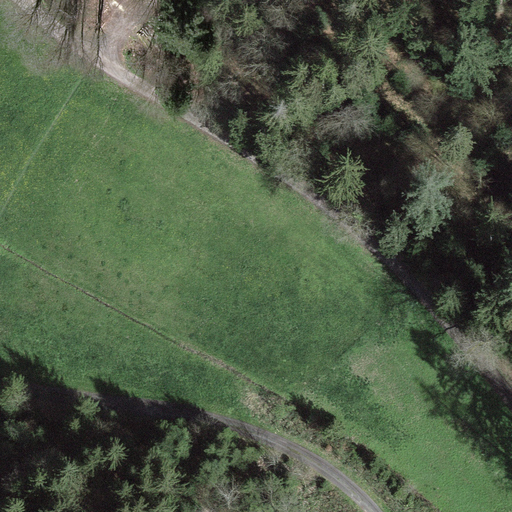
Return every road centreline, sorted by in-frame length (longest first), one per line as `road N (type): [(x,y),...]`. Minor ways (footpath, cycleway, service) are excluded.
road 1 (track): [(511,436),(432,299),(70,38),(33,0)]
road 2 (track): [(0,385),(230,426),(317,458),(371,511)]
